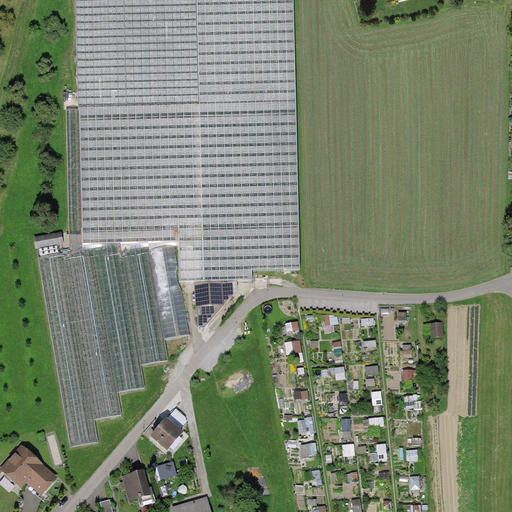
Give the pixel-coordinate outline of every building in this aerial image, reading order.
[(226,288),(195,289),(196,310),(200,310),(199,317),(214,316),(228,300),(226,288)] [(339,331),(338,315),(326,315),(327,331),(339,331)] [(440,325),(426,326),(428,342),(442,340),(440,325)] [(287,341),(289,353),(304,350),(302,338),(287,341)] [(372,425),(386,424),(385,417),(371,418),(372,425)] [(160,419),(145,437),(163,453),(179,435),(160,419)] [(303,445),(305,456),(319,453),(317,442),(303,445)] [(0,466),(0,474),(19,491),(25,484),(38,496),(55,478),(19,446),(0,466)] [(419,448),(408,449),(409,460),(420,459),(419,448)] [(172,461),(153,466),(157,482),(176,477),(172,461)] [(145,472),(117,479),(124,504),(151,497),(145,472)] [(208,511),(204,497),(167,508),(168,511),(208,511)]
